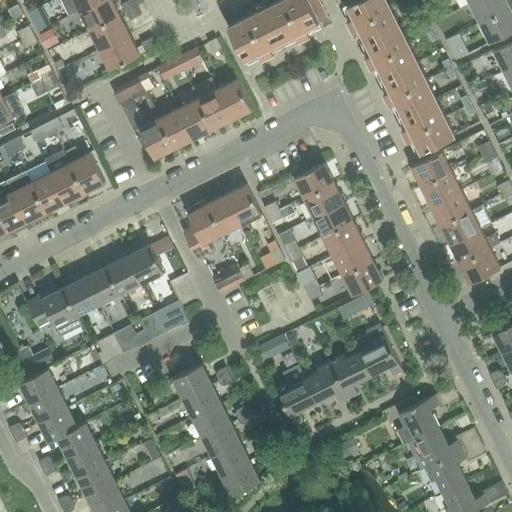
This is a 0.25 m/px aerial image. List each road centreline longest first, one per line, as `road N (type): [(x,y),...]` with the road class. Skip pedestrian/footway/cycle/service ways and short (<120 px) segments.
road 1 (residential): [(441,316),(336,116),(307,113),(156,190)]
road 2 (residential): [(237,347),(156,190)]
road 3 (residential): [(156,190),(0,268)]
road 4 (residential): [(511,456),(441,316)]
